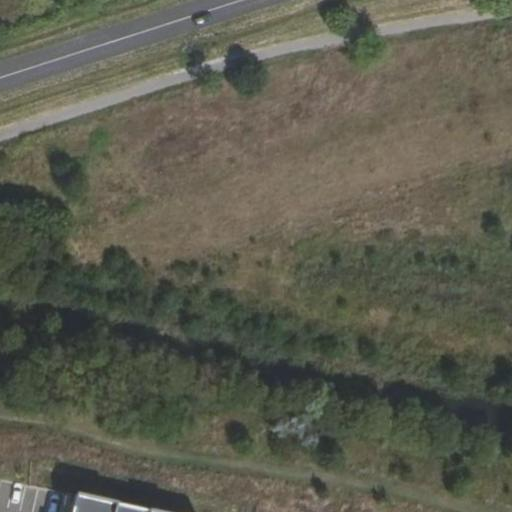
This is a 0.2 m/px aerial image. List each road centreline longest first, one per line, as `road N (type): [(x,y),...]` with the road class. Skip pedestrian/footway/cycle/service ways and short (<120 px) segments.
road 1 (track): [(0,420),(40,423),(157,456),(406,490),(482,511)]
road 2 (secondary): [(241,0),(0,78)]
